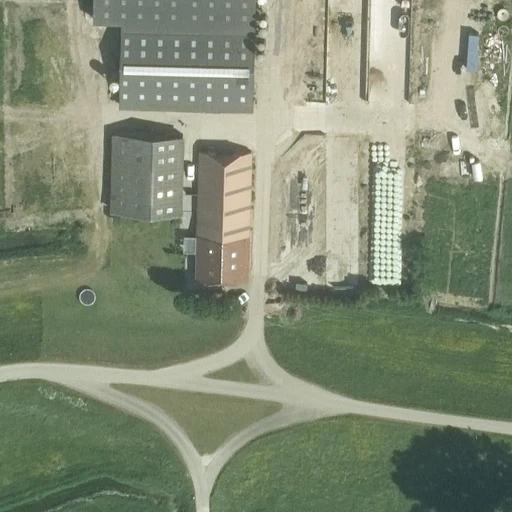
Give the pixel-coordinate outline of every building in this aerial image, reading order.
[(94,0),(94,20),(122,21),(120,105),(252,109),(255,0),(94,0)] [(311,0),(312,8),(292,8),(295,73),(307,72),(307,85),(337,84),(334,0),(311,0)] [(376,0),(357,0),(356,97),(376,97),(376,0)] [(458,23),(458,13),(434,13),(434,23),(458,23)] [(395,74),(398,99),(415,97),(412,72),(395,74)] [(413,269),(408,128),(384,129),(388,269),(413,269)] [(183,135),(114,134),(112,211),(181,213),(183,135)] [(340,277),(362,277),(361,149),(338,149),(340,277)] [(200,152),(196,280),(248,280),(251,153),(200,152)] [(295,175),(296,278),(327,278),(326,175),(295,175)]
